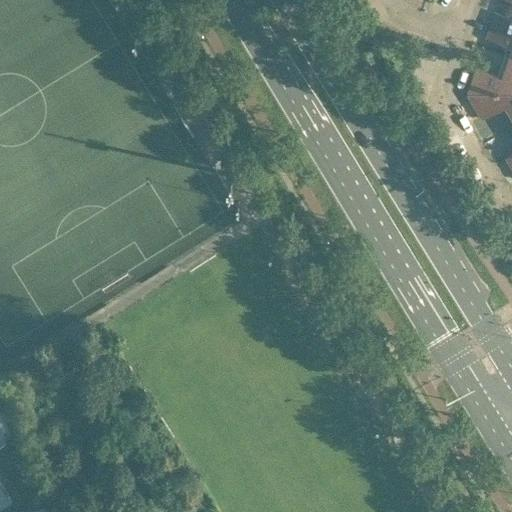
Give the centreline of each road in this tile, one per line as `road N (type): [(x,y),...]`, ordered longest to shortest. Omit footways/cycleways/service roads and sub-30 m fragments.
road 1 (primary): [(233,0),(495,431)]
road 2 (primary): [(511,376),(294,0)]
road 3 (residential): [(511,208),(438,95),(459,36)]
